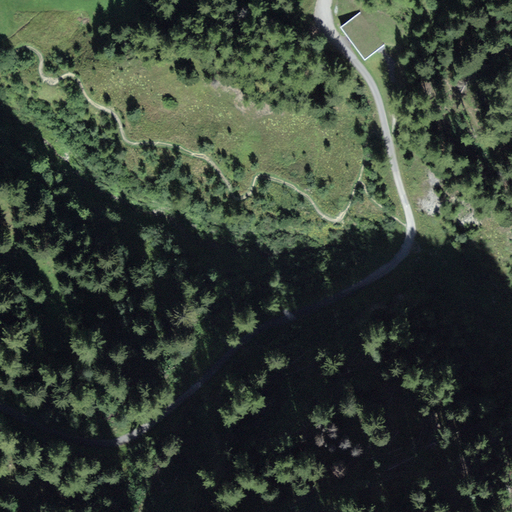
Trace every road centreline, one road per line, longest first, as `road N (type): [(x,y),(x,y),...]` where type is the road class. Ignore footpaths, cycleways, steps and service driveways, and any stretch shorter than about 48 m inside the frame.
road 1 (track): [(184,393),(236,347),(365,301),(410,256),(410,210),(391,127)]
road 2 (track): [(0,399),(102,429),(184,393)]
road 3 (track): [(391,127),(331,0)]
